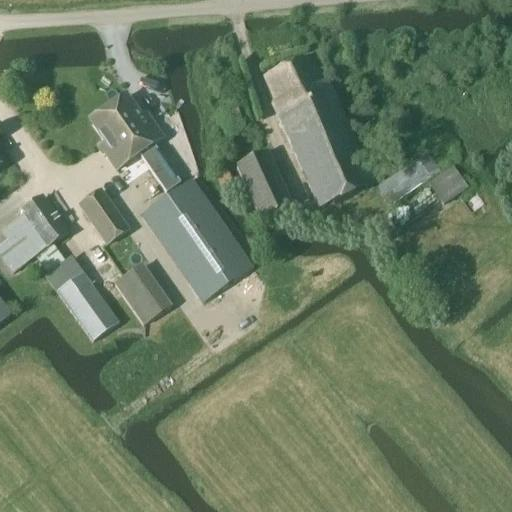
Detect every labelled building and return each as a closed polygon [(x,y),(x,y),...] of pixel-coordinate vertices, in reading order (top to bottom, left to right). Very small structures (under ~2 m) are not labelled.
[(318,213),(373,189),(341,115),(327,83),(321,86),(309,59),(262,79),(271,100),(273,109),(280,124),(318,213)] [(107,111),(138,157),(162,141),(152,126),(147,130),(125,98),(107,111)] [(237,110),(227,114),(233,129),(242,125),(237,110)] [(115,173),(138,157),(107,111),(88,123),(104,146),(99,150),(115,173)] [(260,223),(291,210),(267,156),(236,169),(260,223)] [(426,162),(375,192),(375,193),(385,210),(421,189),(436,180),(426,162)] [(220,174),(215,177),(223,191),(224,190),(232,186),(225,172),(220,174)] [(436,180),(421,189),(432,206),(457,192),(446,174),(436,180)] [(202,306),(252,271),(191,183),(141,217),(202,306)] [(106,247),(127,232),(100,193),(79,208),(106,247)] [(52,247),(68,236),(42,200),(19,216),(22,221),(1,236),(6,243),(0,247),(0,258),(12,275),(34,259),(49,279),(66,267),(52,247)] [(98,248),(78,262),(101,295),(121,281),(98,248)] [(143,329),(170,309),(142,268),(114,288),(143,329)] [(93,345),(118,328),(81,277),(57,294),(81,328),(93,345)]
